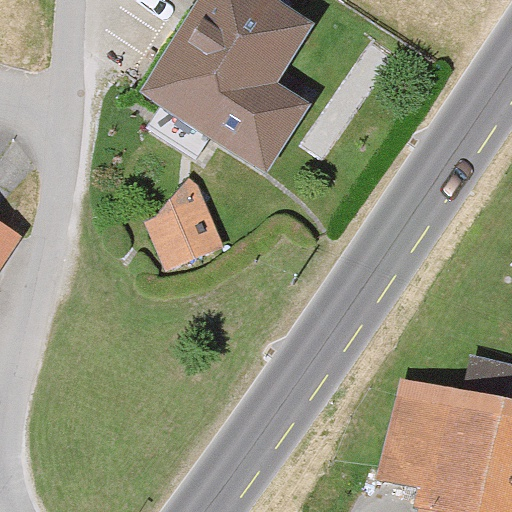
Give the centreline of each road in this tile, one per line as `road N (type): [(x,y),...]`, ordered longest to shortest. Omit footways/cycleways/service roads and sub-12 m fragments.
road 1 (secondary): [(511,66),(204,511)]
road 2 (residential): [(8,511),(5,460),(52,223),(61,105)]
